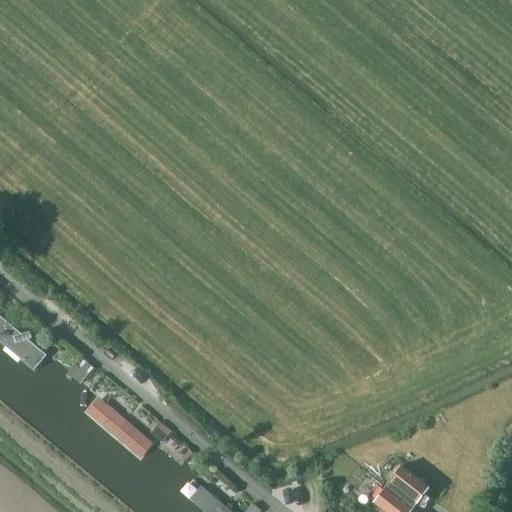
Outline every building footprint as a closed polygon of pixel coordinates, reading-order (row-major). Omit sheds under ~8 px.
[(0,318),(0,344),(35,374),(47,358),(1,317),(0,318)] [(82,358),(74,368),(86,378),(94,368),(82,358)] [(86,416),(143,465),(156,448),(100,400),(86,416)] [(174,433),(160,422),(151,433),(165,444),(174,433)] [(194,453),(187,447),(180,454),(187,460),(194,453)] [(388,484),(416,506),(430,488),(401,466),(388,484)] [(418,511),(414,509),(416,506),(388,484),(374,502),(387,511),(418,511)] [(189,501),(202,511),(231,511),(201,489),(189,501)]
